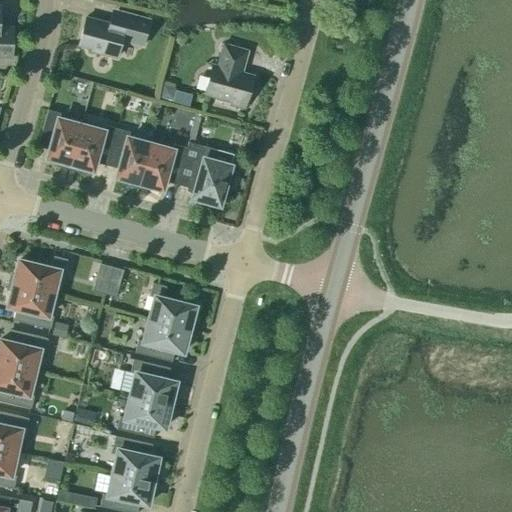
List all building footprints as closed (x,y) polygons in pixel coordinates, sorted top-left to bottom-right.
[(149,20),(112,10),(109,24),(86,18),(78,45),(92,49),(91,52),(116,58),(121,41),(142,46),(149,20)] [(0,28),(0,57),(11,58),(12,29),(0,28)] [(248,51),(223,44),(217,66),(212,65),(204,95),(231,103),(230,106),(242,109),(240,114),(241,115),(248,90),(249,90),(253,76),(242,73),(248,51)] [(160,100),(173,102),(175,90),(163,87),(160,100)] [(62,167),(69,169),(80,126),(59,120),(60,114),(47,110),(37,147),(49,150),(47,158),(63,162),(62,167)] [(160,140),(196,140),(196,111),(160,111),(160,140)] [(80,126),(69,169),(75,170),(77,166),(93,171),(95,163),(107,166),(117,129),(104,126),(102,132),(80,126)] [(117,129),(107,166),(118,169),(116,177),(132,181),(131,186),(138,188),(150,145),(128,139),(130,133),(117,129)] [(186,148),(176,185),(194,190),(192,198),(220,205),(224,189),(229,190),(233,175),(228,173),(230,167),(204,159),(207,148),(188,143),(186,148)] [(150,145),(138,188),(145,190),(146,185),(162,190),(164,182),(176,185),(186,148),(173,145),(172,151),(150,145)] [(11,276),(9,283),(53,294),(58,271),(64,273),(67,260),(53,257),(50,268),(19,260),(15,277),(11,276)] [(92,291),(104,294),(111,267),(100,264),(92,291)] [(111,267),(104,294),(115,298),(123,270),(111,267)] [(53,294),(9,283),(7,290),(12,291),(8,307),(16,309),(13,321),(50,330),(53,317),(47,316),(53,294)] [(155,298),(149,320),(192,331),(194,324),(190,323),(194,306),(163,299),(166,287),(152,283),(149,296),(155,298)] [(192,331),(149,320),(143,342),(138,340),(134,353),(171,363),(174,351),(182,353),(186,337),(191,338),(192,331)] [(68,326),(55,323),(52,335),(65,339),(68,326)] [(0,364),(33,373),(39,351),(44,352),(48,339),(10,330),(7,342),(0,340),(0,364)] [(68,343),(59,341),(57,349),(66,352),(68,343)] [(135,374),(130,396),(174,407),(175,400),(171,399),(175,382),(167,380),(170,369),(133,360),(130,373),(135,374)] [(33,373),(0,364),(0,401),(30,409),(34,396),(28,395),(33,373)] [(174,407),(130,396),(125,418),(119,417),(116,430),(153,439),(156,427),(164,429),(168,412),(172,413),(174,407)] [(74,422),(92,426),(95,414),(77,409),(74,422)] [(60,420),(71,423),(73,414),(63,411),(60,420)] [(0,449),(15,453),(20,431),(25,432),(28,419),(0,412),(0,449)] [(113,473),(156,483),(158,476),(153,475),(157,458),(149,456),(152,445),(115,437),(112,449),(118,451),(113,473)] [(10,475),(15,453),(0,449),(0,486),(13,489),(16,476),(10,475)] [(59,483),(63,464),(49,461),(45,479),(59,483)] [(155,489),(156,483),(113,473),(108,495),(102,494),(99,507),(122,511),(137,511),(139,503),(147,505),(150,489),(155,489)] [(96,498),(58,490),(56,501),(94,509),(96,498)] [(0,511),(19,511),(21,501),(0,496),(0,511)]
